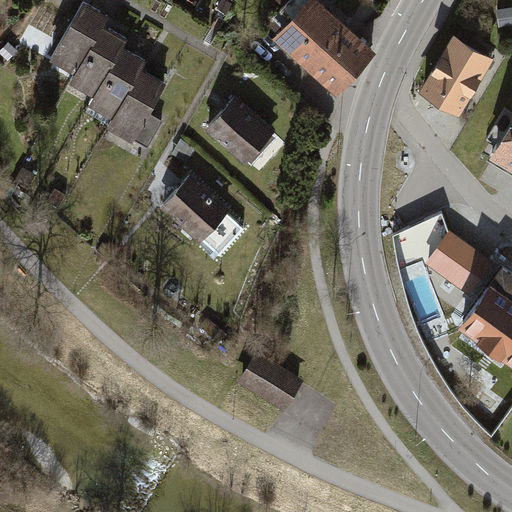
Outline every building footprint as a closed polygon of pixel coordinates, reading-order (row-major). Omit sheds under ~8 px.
[(276,43),(336,98),(375,55),(315,0),(276,43)] [(111,18),(86,4),(51,64),(76,79),(106,26),(111,18)] [(131,40),(106,26),(76,79),(72,87),(96,100),(126,49),(131,40)] [(462,119),(494,61),(453,40),(422,97),(462,119)] [(150,63),(126,49),(96,100),(92,109),(116,123),(144,74),(150,63)] [(168,87),(144,74),(116,123),(110,134),(134,148),(168,87)] [(210,127),(252,167),(280,139),(238,98),(210,127)] [(511,127),(496,154),(511,162),(511,127)] [(163,209),(201,245),(233,212),(194,176),(163,209)] [(495,260),(451,229),(428,262),(471,293),(495,260)] [(461,335),(511,365),(511,297),(492,285),(461,335)] [(240,386),(288,413),(306,382),(259,354),(240,386)]
